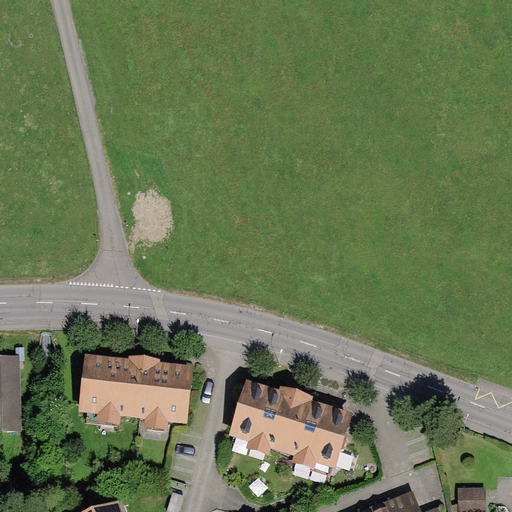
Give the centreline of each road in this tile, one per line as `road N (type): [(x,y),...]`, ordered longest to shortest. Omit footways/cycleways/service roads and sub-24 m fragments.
road 1 (residential): [(59,0),(116,250),(118,304)]
road 2 (tertiary): [(511,418),(238,326)]
road 3 (residential): [(195,511),(238,326)]
road 4 (tertiary): [(238,326),(118,304)]
